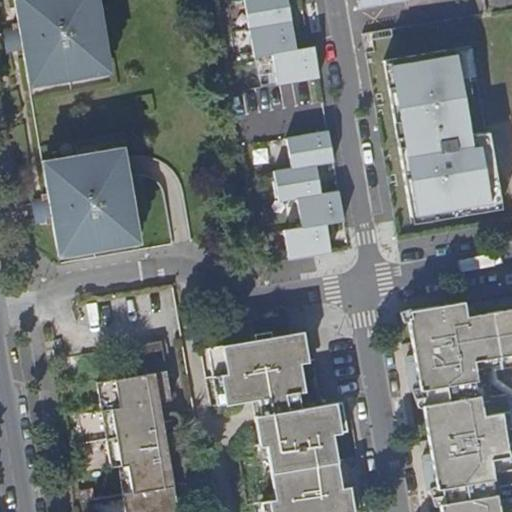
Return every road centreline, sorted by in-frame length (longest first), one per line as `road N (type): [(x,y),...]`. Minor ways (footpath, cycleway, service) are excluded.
road 1 (residential): [(0,310),(32,305),(72,284),(177,266),(257,301),(357,284)]
road 2 (residential): [(373,282),(344,123),(351,87),(336,0)]
road 3 (residential): [(357,284),(397,511)]
road 4 (residential): [(373,282),(511,259)]
